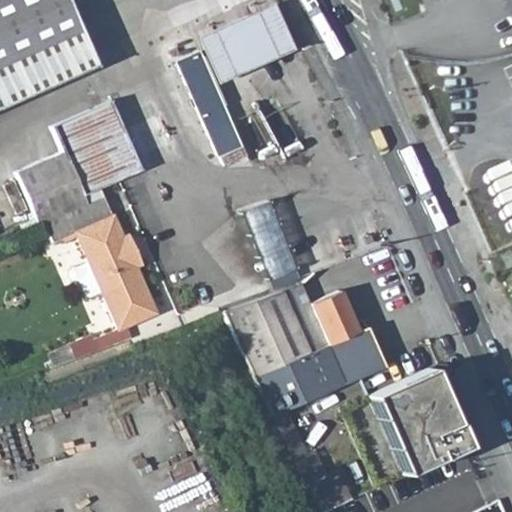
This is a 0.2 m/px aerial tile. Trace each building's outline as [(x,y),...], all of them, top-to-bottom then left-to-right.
[(0,0),(0,107),(94,65),(79,33),(65,1),(64,0),(0,0)] [(213,78),(288,45),(267,0),(194,34),(213,78)] [(201,56),(180,66),(219,155),(240,146),(201,56)] [(15,168),(37,215),(50,241),(72,231),(85,260),(99,291),(117,328),(156,310),(101,194),(86,201),(83,194),(81,189),(133,164),(102,98),(51,122),(63,146),(15,168)] [(296,263),(276,215),(268,194),(235,208),(239,217),(263,276),(296,263)] [(99,291),(85,260),(74,265),(71,267),(70,272),(72,277),(77,278),(84,294),(88,296),(99,291)] [(257,388),(269,411),(298,399),(297,395),(294,388),(364,359),(352,332),(355,331),(338,289),(307,302),(301,284),(221,317),(228,329),(244,362),(252,378),(257,388)] [(400,474),(463,447),(429,366),(365,393),(400,474)] [(291,455),(304,449),(283,405),(269,411),(290,454),(291,455)] [(291,455),(318,510),(346,498),(331,467),(323,470),(311,446),(304,449),(291,455)]
